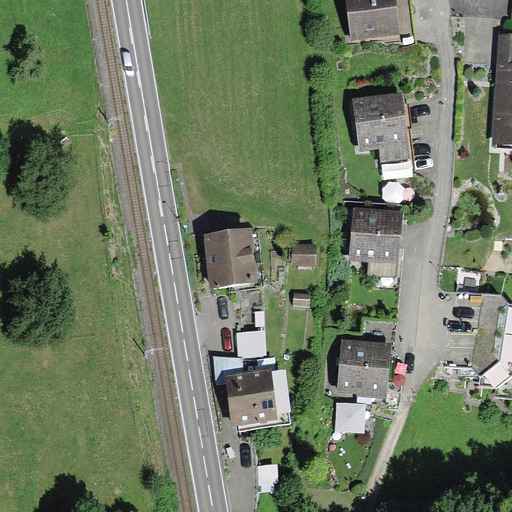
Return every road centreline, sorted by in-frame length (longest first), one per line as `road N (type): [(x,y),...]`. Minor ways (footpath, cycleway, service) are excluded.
road 1 (primary): [(122,0),(209,511)]
road 2 (residential): [(435,0),(441,71),(416,363)]
road 3 (track): [(368,511),(416,363)]
